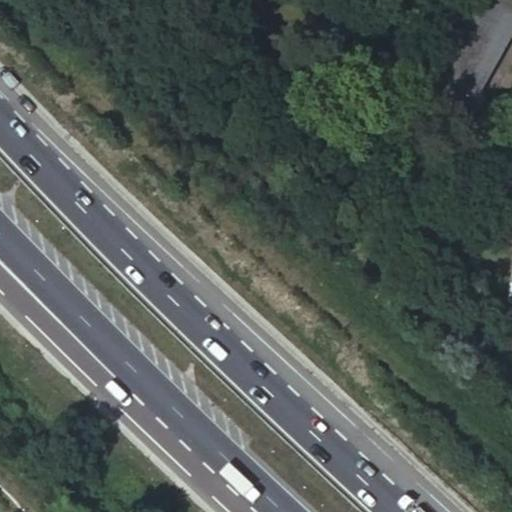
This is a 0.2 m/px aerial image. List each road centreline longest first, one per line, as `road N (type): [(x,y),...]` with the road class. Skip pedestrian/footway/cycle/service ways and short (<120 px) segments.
road 1 (trunk): [(397,511),(0,119)]
road 2 (trunk): [(134,369),(290,511)]
road 3 (trunk): [(0,233),(134,369)]
road 4 (trunk): [(0,252),(134,369)]
